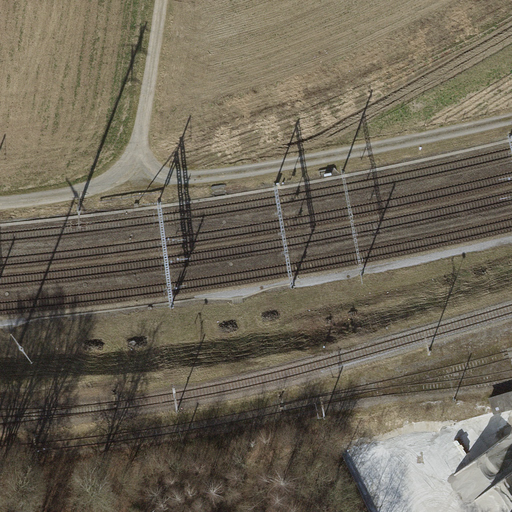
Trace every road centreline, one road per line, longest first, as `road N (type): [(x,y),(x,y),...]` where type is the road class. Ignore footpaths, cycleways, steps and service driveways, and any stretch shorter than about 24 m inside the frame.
road 1 (track): [(135,185),(511,119)]
road 2 (track): [(161,0),(135,185)]
road 3 (track): [(0,203),(135,185)]
